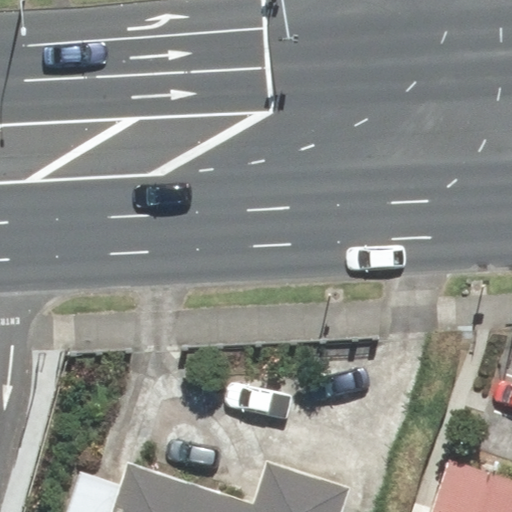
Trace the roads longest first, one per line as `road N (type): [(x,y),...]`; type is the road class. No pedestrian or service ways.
road 1 (primary): [(0,74),(411,50)]
road 2 (primary): [(414,190),(51,209)]
road 3 (residential): [(51,209),(0,412)]
road 4 (unclassified): [(414,190),(411,50)]
road 5 (unclassified): [(478,48),(485,187)]
